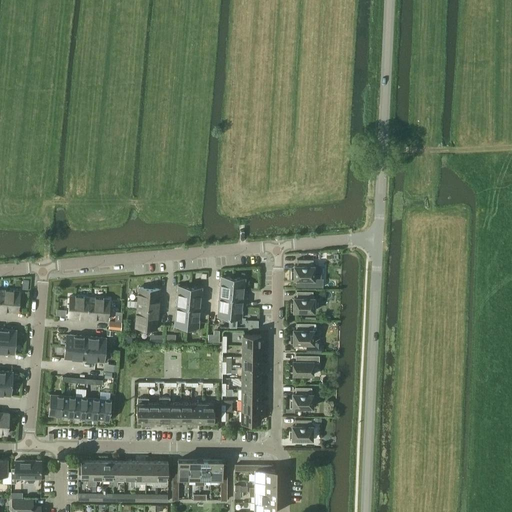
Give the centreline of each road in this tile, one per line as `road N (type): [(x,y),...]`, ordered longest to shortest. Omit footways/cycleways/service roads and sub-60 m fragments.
road 1 (tertiary): [(377,238),(365,511)]
road 2 (tertiary): [(388,0),(377,238)]
road 3 (residential): [(277,246),(43,267)]
road 4 (residential): [(61,447),(273,448)]
road 5 (residential): [(273,448),(277,246)]
road 6 (residential): [(29,446),(43,267)]
road 7 (track): [(382,149),(511,148)]
